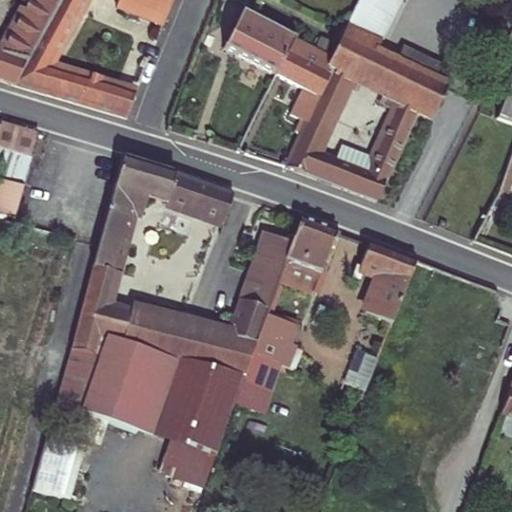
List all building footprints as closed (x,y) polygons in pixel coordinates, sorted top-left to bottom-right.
[(0,0),(0,85),(11,89),(60,0),(0,0)] [(140,6),(167,17),(174,1),(174,0),(60,0),(11,89),(126,121),(136,99),(49,73),(88,0),(119,0),(114,9),(135,17),(140,6)] [(407,0),(366,0),(363,8),(397,24),(407,0)] [(140,6),(135,17),(163,28),(167,17),(140,6)] [(397,24),(363,8),(345,45),(381,61),(397,24)] [(303,48),(241,17),(225,53),(278,80),(287,58),(297,62),(303,48)] [(381,61),(345,45),(336,65),(319,100),(309,120),(284,172),(377,208),(419,117),(434,123),(449,91),(381,61)] [(336,65),(303,48),(297,62),(287,58),(278,80),(311,96),(319,100),(336,65)] [(398,60),(440,80),(446,70),(404,50),(398,60)] [(511,91),(500,125),(511,128),(511,91)] [(319,100),(311,96),(302,116),(309,120),(319,100)] [(0,187),(29,196),(42,142),(0,129),(0,187)] [(125,165),(69,361),(94,368),(100,347),(122,354),(132,321),(110,314),(137,221),(148,224),(154,207),(226,231),(236,203),(125,165)] [(0,187),(0,219),(10,222),(20,225),(29,196),(0,187)] [(294,251),(282,285),(319,298),(340,239),(303,227),(294,251)] [(270,318),(282,285),(294,251),(268,242),(232,341),(229,350),(252,358),(264,324),(268,324),(270,318)] [(373,250),(363,278),(380,284),(369,317),(393,325),(416,265),(373,250)] [(303,331),(270,318),(268,324),(264,324),(252,358),(249,368),(284,382),(303,331)] [(214,467),(249,368),(252,358),(229,350),(232,341),(184,326),(181,336),(132,321),(122,354),(100,347),(94,368),(69,361),(55,409),(214,467)] [(511,387),(501,418),(511,422),(511,387)] [(83,449),(46,438),(30,494),(66,505),(83,449)]
